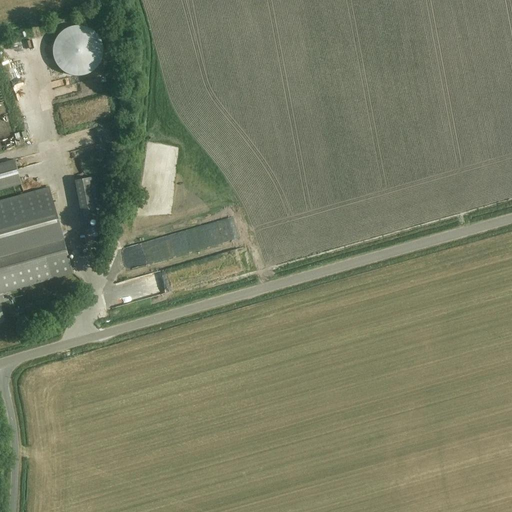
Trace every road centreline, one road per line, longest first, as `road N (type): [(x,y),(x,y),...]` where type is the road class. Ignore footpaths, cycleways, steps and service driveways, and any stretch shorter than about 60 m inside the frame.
road 1 (unclassified): [(1,361),(511,218)]
road 2 (unclassified): [(15,511),(14,423),(1,361)]
